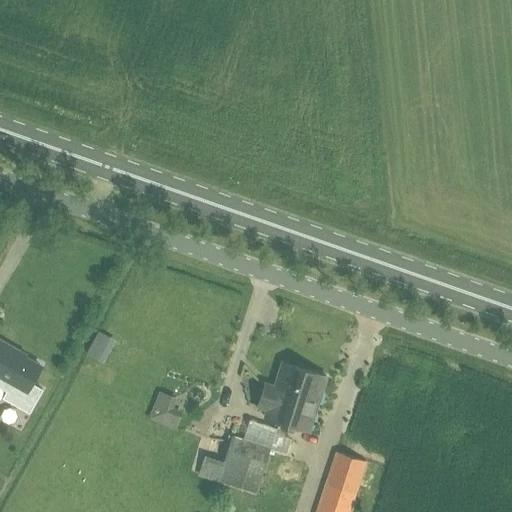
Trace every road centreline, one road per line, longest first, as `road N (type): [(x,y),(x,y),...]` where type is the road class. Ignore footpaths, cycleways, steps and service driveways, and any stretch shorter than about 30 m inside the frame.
road 1 (unclassified): [(511,359),(0,182)]
road 2 (primary): [(511,305),(0,128)]
